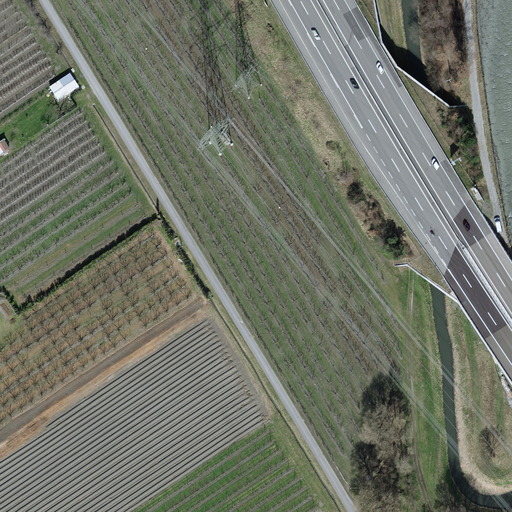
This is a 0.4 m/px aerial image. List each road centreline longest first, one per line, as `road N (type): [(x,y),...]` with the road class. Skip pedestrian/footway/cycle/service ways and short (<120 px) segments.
road 1 (unclassified): [(44,0),(352,511)]
road 2 (track): [(511,463),(509,475),(489,480),(472,462),(482,415),(466,326),(504,248),(478,120),(466,0)]
road 3 (track): [(385,0),(415,269),(408,362),(417,466),(433,511)]
road 4 (motorway): [(299,0),(511,347)]
road 5 (motorway): [(511,295),(334,0)]
